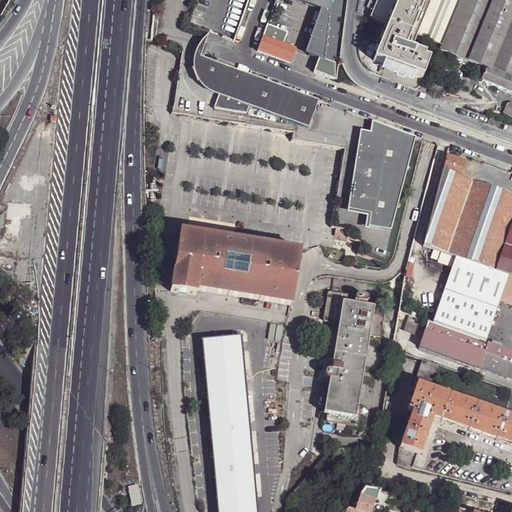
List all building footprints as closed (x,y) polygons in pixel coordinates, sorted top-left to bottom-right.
[(346,0),(295,0),(325,11),(309,55),(319,59),(314,72),(336,81),(346,0)] [(377,0),(370,17),(369,20),(387,28),(388,26),(389,27),(400,0),(377,0)] [(400,0),(389,27),(411,36),(425,0),(400,0)] [(412,36),(417,38),(432,0),(425,0),(411,36),(412,36)] [(432,0),(417,38),(441,48),(461,0),(432,0)] [(511,0),(461,0),(441,48),(440,51),(486,70),(487,69),(511,79),(511,0)] [(288,33),(267,26),(257,51),(290,64),(295,50),(283,45),(288,33)] [(411,36),(389,27),(388,30),(410,39),(411,36)] [(410,39),(388,30),(386,29),(374,61),(383,65),(414,76),(421,79),(429,62),(423,59),(424,56),(416,53),(413,52),(406,49),(410,39)] [(198,49),(195,55),(195,57),(194,65),(197,66),(200,57),(201,58),(205,47),(209,37),(203,42),(200,45),(198,49)] [(248,75),(201,58),(200,57),(197,66),(194,65),(194,71),(196,77),(200,84),(203,87),(210,92),(219,96),(214,109),(246,117),(250,108),(308,129),(316,109),(319,101),(248,75)] [(414,76),(383,65),(382,67),(386,69),(413,79),(414,76)] [(413,79),(386,69),(382,79),(379,88),(376,96),(410,108),(413,100),(421,79),(414,76),(413,79)] [(511,79),(487,69),(486,70),(481,82),(511,96),(511,95),(511,79)] [(329,105),(319,101),(316,109),(325,113),(329,105)] [(503,113),(511,118),(511,106),(508,104),(503,113)] [(415,137),(372,121),(371,132),(368,147),(361,146),(353,199),(361,200),(359,213),(369,214),(368,227),(371,228),(391,231),(415,137)] [(358,146),(361,146),(368,147),(371,132),(360,131),(358,146)] [(464,163),(446,156),(442,172),(459,177),(464,163)] [(511,195),(459,177),(442,172),(424,247),(454,257),(494,271),(511,219),(511,195)] [(361,200),(353,199),(350,199),(348,215),(365,218),(364,231),(371,232),(371,228),(368,227),(369,214),(359,213),(361,200)] [(511,219),(494,271),(508,276),(511,277),(511,219)] [(348,232),(336,229),(335,237),(346,239),(348,232)] [(179,232),(170,292),(196,296),(197,291),(292,306),(301,252),(254,244),(235,241),(179,232)] [(255,236),(236,233),(235,241),(254,244),(255,236)] [(508,276),(494,271),(454,257),(443,292),(496,310),(499,302),(508,276)] [(511,277),(508,276),(499,302),(511,306),(511,277)] [(496,310),(443,292),(432,323),(485,342),(496,310)] [(328,294),(323,321),(323,322),(324,323),(339,326),(331,371),(327,372),(325,374),(324,377),(326,379),(329,381),(323,414),(326,415),(325,415),(324,418),(325,421),(327,423),(355,428),(357,428),(358,426),(360,411),(356,409),(361,377),(360,375),(357,373),(363,339),(361,338),(362,335),(377,339),(378,339),(380,338),(384,315),(383,314),(350,307),(351,299),(351,297),(330,293),(328,294)] [(353,304),(354,305),(361,306),(362,306),(363,306),(364,305),(365,304),(365,303),(365,302),(364,300),(363,300),(362,299),(356,298),(354,298),(353,299),(352,300),(352,301),(352,302),(352,304),(353,304)] [(423,338),(428,322),(410,316),(405,331),(423,338)] [(485,352),(488,343),(485,342),(432,323),(428,322),(423,338),(419,349),(479,369),(485,352)] [(511,351),(488,343),(485,352),(511,360),(511,351)] [(511,360),(485,352),(479,369),(511,379),(511,360)] [(432,390),(441,366),(423,359),(415,383),(416,384),(432,390)] [(432,390),(416,384),(408,410),(412,412),(400,448),(417,454),(420,455),(432,418),(440,421),(449,395),(432,390)] [(477,405),(449,395),(440,421),(468,430),(477,405)] [(504,415),(477,405),(468,430),(495,440),(504,415)] [(511,417),(504,415),(495,440),(511,446),(511,417)] [(417,454),(400,448),(398,465),(412,469),(417,454)] [(131,507),(141,506),(137,486),(127,488),(131,507)] [(374,500),(374,501),(376,501),(380,491),(365,488),(360,495),(374,500)] [(358,511),(370,511),(374,501),(374,500),(360,495),(357,504),(354,511),(358,511)]
